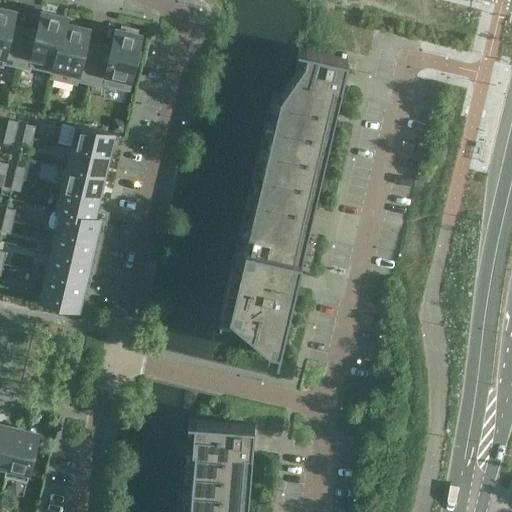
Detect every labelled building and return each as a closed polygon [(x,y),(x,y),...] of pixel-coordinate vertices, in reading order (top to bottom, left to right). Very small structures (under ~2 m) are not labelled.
[(16,65),(21,40),(9,37),(15,10),(0,6),(0,64),(2,65),(3,62),(16,65)] [(65,22),(66,23),(67,17),(41,11),(34,43),(21,40),(16,65),(28,68),(29,65),(53,71),(65,22)] [(90,82),(95,57),(83,54),(89,28),(66,23),(65,22),(53,71),(55,71),(55,67),(78,73),(77,79),(90,82)] [(141,34),(115,28),(108,60),(95,57),(90,82),(102,85),(103,83),(128,89),(134,63),(138,64),(141,50),(138,50),(141,34)] [(277,356),(333,121),(348,58),(307,49),(298,46),(298,48),(307,50),(305,59),(280,95),(271,93),(221,308),(222,309),(223,307),(232,310),(231,311),(244,322),(269,343),(278,345),(276,355),(277,356)] [(113,118),(110,129),(122,131),(124,120),(113,118)] [(15,132),(18,121),(8,119),(6,130),(15,132)] [(35,125),(26,123),(23,134),(33,137),(35,125)] [(113,132),(78,124),(73,146),(108,154),(113,132)] [(12,144),(15,132),(6,130),(3,142),(12,144)] [(30,148),(33,137),(23,134),(20,146),(30,148)] [(103,175),(108,154),(73,146),(68,167),(103,175)] [(16,165),(13,176),(23,179),(25,167),(16,165)] [(98,196),(103,175),(68,167),(63,188),(98,196)] [(20,190),(23,179),(13,176),(11,188),(20,190)] [(93,216),(98,196),(63,188),(57,210),(61,211),(62,210),(93,217),(93,216)] [(6,207),(3,218),(13,221),(15,209),(6,207)] [(94,240),(99,217),(93,216),(93,217),(62,210),(61,211),(57,231),(94,240)] [(10,232),(13,221),(3,218),(1,230),(10,232)] [(89,261),(94,240),(57,231),(52,252),(89,261)] [(84,282),(89,261),(52,252),(47,273),(84,282)] [(78,304),(84,282),(47,273),(42,295),(78,304)] [(246,511),(254,424),(195,418),(188,418),(188,420),(197,420),(196,429),(193,429),(192,444),(182,444),(176,511),(246,511)] [(7,466),(16,430),(0,426),(0,463),(6,465),(7,466)] [(38,436),(16,430),(7,466),(6,465),(4,475),(27,481),(38,436)] [(8,511),(10,506),(0,503),(0,511),(8,511)]
